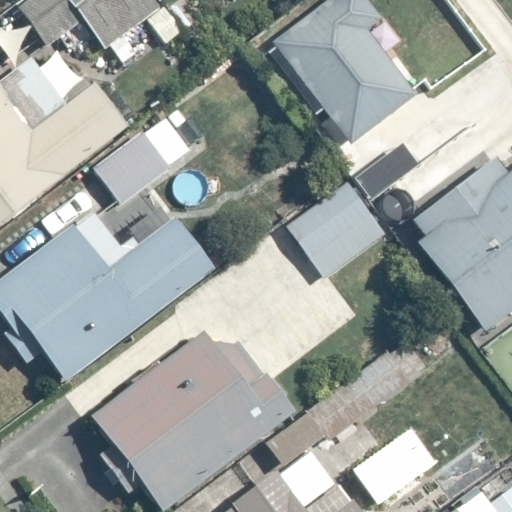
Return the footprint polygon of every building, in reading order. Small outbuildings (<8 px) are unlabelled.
[(155,8),(148,0),(24,0),(12,10),(45,51),(75,26),(99,56),(143,20),(164,45),(183,29),(162,3),(155,8)] [(329,0),(324,0),(265,48),(342,143),(404,93),(329,0)] [(59,97),(28,57),(0,77),(0,220),(123,129),(85,78),(59,97)] [(190,154),(163,118),(91,172),(119,208),(190,154)] [(492,161),(409,224),(419,238),(409,245),(476,333),(511,305),(511,168),(503,175),(492,161)] [(380,236),(344,185),(283,229),(320,280),(380,236)] [(123,257),(89,213),(0,280),(0,326),(3,331),(10,326),(56,387),(209,272),(170,221),(123,257)] [(222,357),(201,328),(83,415),(154,511),(157,511),(289,415),(238,346),(222,357)] [(400,341),(259,445),(279,472),(420,369),(400,341)] [(297,509),(269,474),(219,511),(359,511),(335,480),(297,509)] [(511,511),(511,479),(484,500),(476,489),(445,511),(511,511)]
